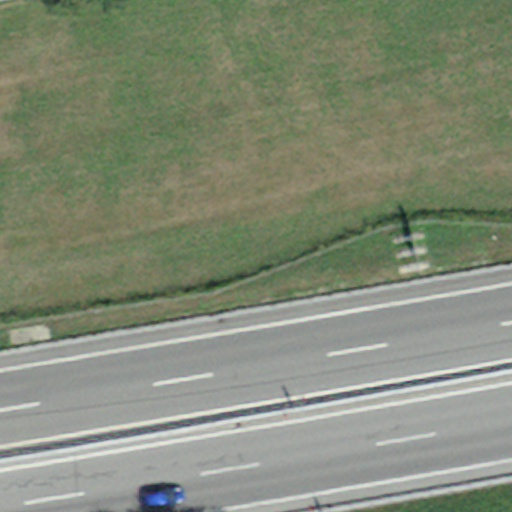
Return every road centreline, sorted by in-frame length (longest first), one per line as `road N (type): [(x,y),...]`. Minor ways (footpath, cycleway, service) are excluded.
road 1 (motorway): [(0,506),(511,414)]
road 2 (motorway): [(511,323),(0,412)]
